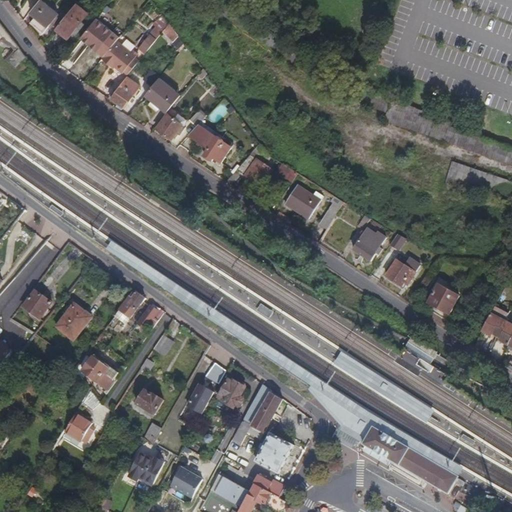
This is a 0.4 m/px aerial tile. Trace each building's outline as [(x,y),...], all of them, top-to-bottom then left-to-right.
[(44,33),(59,14),(40,0),(30,13),(36,17),(31,23),(44,33)] [(511,147),(449,126),(450,122),(369,89),(333,75),(335,71),(245,11),(248,5),(240,0),(225,0),(217,13),(327,85),(325,87),(387,112),(384,119),(427,134),(461,146),(484,154),(508,162),(511,163),(511,147)] [(84,22),(82,21),(89,13),(76,3),(56,29),(66,37),(64,40),(68,42),(84,22)] [(171,25),(169,23),(162,31),(173,42),(178,35),(171,25)] [(146,51),(155,40),(149,35),(140,46),(146,51)] [(139,60),(135,57),(136,56),(116,40),(102,59),(101,59),(110,65),(111,63),(115,66),(123,73),(123,72),(127,75),(139,60)] [(6,57),(12,67),(25,59),(19,49),(6,57)] [(201,79),(207,73),(203,68),(197,74),(201,79)] [(138,79),(131,73),(127,77),(134,83),(138,79)] [(133,98),(141,88),(134,83),(127,77),(110,99),(123,109),(129,103),(131,105),(135,100),(133,98)] [(177,99),(156,82),(145,95),(166,112),(177,99)] [(208,117),(216,124),(228,110),(220,103),(208,117)] [(186,121),(172,110),(168,114),(183,125),(186,121)] [(202,121),(206,117),(198,111),(189,120),(197,127),(202,121)] [(183,134),(187,128),(183,125),(168,114),(157,129),(172,140),(173,138),(176,140),(182,133),(183,134)] [(221,167),(236,144),(202,121),(197,127),(189,136),(209,149),(204,156),(221,167)] [(268,155),(259,143),(252,152),(263,162),(268,155)] [(239,167),(246,159),(242,155),(234,163),(235,164),(239,167)] [(270,173),(249,155),(246,159),(239,167),(236,170),(244,176),(257,188),(263,182),(266,185),(270,181),(266,178),(270,173)] [(499,195),(501,192),(511,196),(511,181),(507,179),(453,162),(446,184),(493,199),(495,193),(499,195)] [(236,170),(239,167),(235,164),(229,171),(233,174),(236,170)] [(297,173),(282,164),(277,173),(292,182),(297,173)] [(235,188),(244,176),(236,170),(233,174),(226,182),(235,188)] [(309,219),(324,196),(316,191),(313,196),(298,185),(286,204),(309,219)] [(327,229),(343,202),(334,196),(332,200),(334,201),(320,225),(327,229)] [(289,224),(292,219),(285,215),(282,219),(289,224)] [(364,230),(371,218),(365,215),(358,226),(364,230)] [(382,225),(374,220),(371,224),(380,229),(382,225)] [(381,247),(387,238),(378,232),(377,234),(367,228),(365,232),(362,230),(354,242),(357,244),(353,250),(371,262),(374,257),(376,259),(383,248),(381,247)] [(406,239),(397,234),(390,245),(398,251),(406,239)] [(354,412),(374,424),(383,429),(385,431),(393,436),(410,445),(419,451),(424,454),(426,455),(438,463),(443,465),(444,466),(459,475),(463,468),(368,408),(173,284),(119,249),(114,256),(315,387),(354,412)] [(405,283),(410,276),(414,278),(422,265),(410,257),(405,264),(397,260),(386,276),(403,287),(405,283)] [(409,286),(414,278),(410,276),(405,283),(409,286)] [(453,319),(465,296),(439,282),(427,305),(453,319)] [(128,322),(146,298),(134,290),(117,314),(128,322)] [(40,319),(53,303),(39,293),(27,309),(40,319)] [(74,341),(92,317),(74,303),(56,327),(74,341)] [(146,329),(160,309),(153,304),(138,324),(146,329)] [(505,321),(510,311),(497,304),(483,331),(491,336),(493,333),(497,335),(505,321)] [(511,339),(511,324),(505,321),(497,335),(502,338),(500,341),(509,345),(511,339)] [(35,334),(40,328),(33,323),(28,330),(35,334)] [(163,356),(173,343),(163,336),(160,341),(153,350),(163,356)] [(0,368),(13,351),(7,348),(8,345),(0,339),(0,368)] [(437,356),(412,341),(406,350),(431,366),(435,359),(437,356)] [(75,371),(82,361),(72,353),(68,359),(67,361),(75,371)] [(108,389),(118,375),(93,358),(83,371),(108,389)] [(147,373),(154,363),(147,359),(141,368),(141,369),(147,373)] [(430,425),(438,413),(355,361),(347,373),(430,425)] [(219,385),(228,371),(215,363),(206,377),(219,385)] [(240,398),(246,388),(244,388),(245,386),(237,381),(236,383),(230,379),(218,397),(223,400),(222,401),(233,408),(235,405),(239,408),(244,400),(240,398)] [(187,406),(203,416),(217,392),(201,382),(187,406)] [(252,426),(271,391),(263,385),(243,421),(252,426)] [(320,396),(349,421),(344,429),(353,434),(360,438),(362,439),(365,441),(368,436),(374,424),(354,412),(315,387),(313,389),(320,396)] [(92,409),(100,402),(90,390),(82,402),(92,409)] [(164,400),(153,394),(152,395),(145,391),(136,405),(155,416),(164,400)] [(261,440),(283,399),(271,391),(252,426),(248,433),(261,440)] [(86,443),(92,432),(88,430),(90,425),(92,423),(75,413),(64,431),(86,443)] [(241,446),(246,436),(248,433),(252,426),(243,421),(232,442),(241,446)] [(153,444),(162,429),(154,424),(146,439),(153,444)] [(383,429),(374,424),(368,436),(365,441),(363,444),(371,449),(382,455),(395,462),(407,470),(448,494),(456,481),(458,476),(459,475),(444,466),(443,465),(438,463),(426,455),(424,454),(419,451),(410,445),(407,444),(400,440),(393,436),(385,431),(383,429)] [(279,474),(295,446),(271,432),(255,461),(279,474)] [(244,468),(250,458),(259,442),(246,436),(241,446),(232,442),(224,455),(223,457),(244,468)] [(142,453),(130,476),(138,481),(139,478),(145,468),(150,471),(155,460),(142,453)] [(139,478),(153,486),(165,462),(156,458),(155,460),(150,471),(145,468),(139,478)] [(182,466),(171,486),(193,499),(204,479),(182,466)] [(219,476),(211,490),(242,508),(250,493),(219,476)] [(286,486),(273,480),(272,483),(258,476),(254,484),(255,484),(272,493),(280,497),(286,486)] [(272,493),(255,484),(250,493),(242,508),(239,511),(251,511),(257,501),(265,505),(272,493)] [(293,511),(295,510),(293,505),(289,502),(284,510),(287,511),(293,511)]
